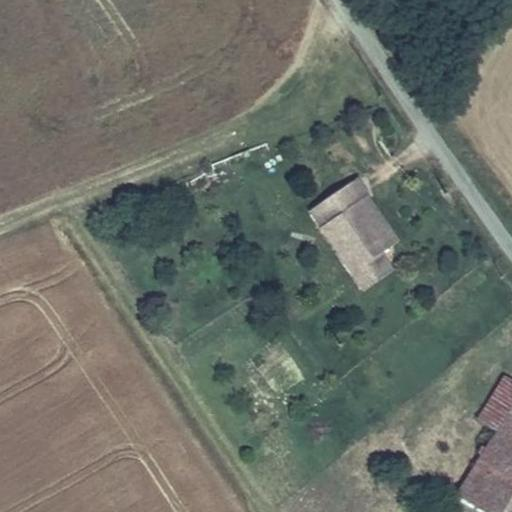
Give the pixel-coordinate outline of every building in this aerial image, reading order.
[(346,278),(377,252),(362,232),(363,224),(347,204),(354,199),(342,184),(297,218),(346,278)] [(362,232),(377,252),(389,242),(354,199),(347,204),(363,224),(362,232)] [(383,272),(371,258),(346,278),(358,293),(383,272)] [(511,378),(488,363),(464,400),(496,421),(503,409),(511,414),(511,378)] [(490,511),(511,511),(511,414),(503,409),(496,421),(452,489),(490,511)]
